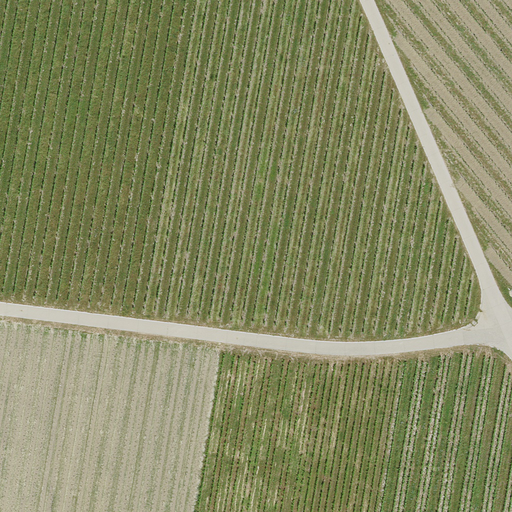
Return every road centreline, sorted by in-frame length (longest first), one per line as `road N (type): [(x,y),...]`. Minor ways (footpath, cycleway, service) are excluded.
road 1 (track): [(511,335),(406,346),(278,340),(0,307)]
road 2 (track): [(511,333),(366,0)]
